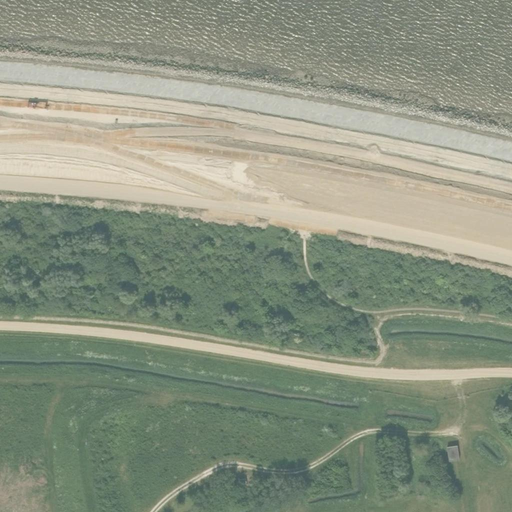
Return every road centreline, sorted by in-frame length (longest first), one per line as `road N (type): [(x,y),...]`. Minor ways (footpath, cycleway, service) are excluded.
road 1 (track): [(0,325),(106,331),(360,371),(511,372)]
road 2 (track): [(511,153),(347,119),(212,118),(82,133)]
